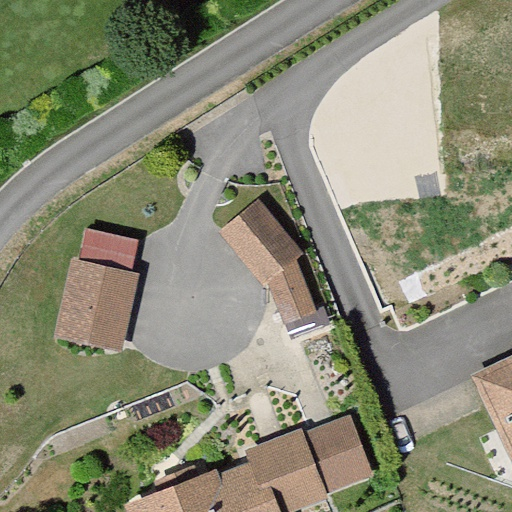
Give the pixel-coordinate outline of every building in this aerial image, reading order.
[(296,323),(335,296),(266,196),(227,223),(296,323)] [(123,287),(56,271),(38,349),(106,364),(123,287)] [(511,361),(451,388),(495,489),(511,481),(511,361)] [(224,460),(229,471),(243,511),(299,511),(307,509),(303,498),(351,481),(330,422),(224,460)] [(243,511),(229,471),(119,511),(243,511)]
